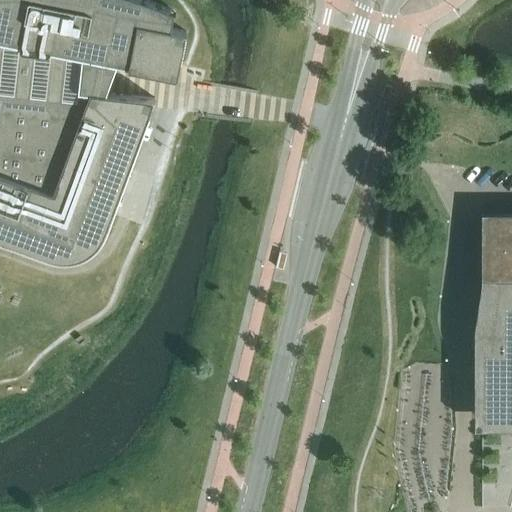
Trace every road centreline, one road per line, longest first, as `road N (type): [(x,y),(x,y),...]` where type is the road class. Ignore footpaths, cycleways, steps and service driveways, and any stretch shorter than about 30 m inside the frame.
road 1 (secondary): [(251,511),(350,104)]
road 2 (unknown): [(458,511),(463,238)]
